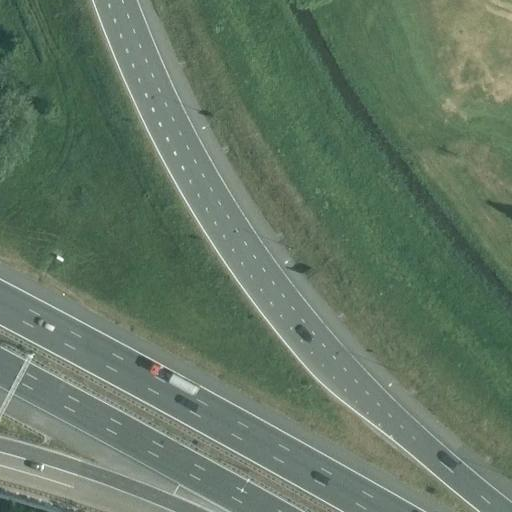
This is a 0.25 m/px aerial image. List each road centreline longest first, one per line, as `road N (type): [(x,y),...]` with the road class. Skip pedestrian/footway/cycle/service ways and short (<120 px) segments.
road 1 (motorway): [(499,511),(351,380),(284,298),(195,164),(121,0)]
road 2 (motorway): [(382,511),(0,304)]
road 3 (motorway): [(0,372),(257,511)]
road 4 (motorway): [(0,457),(160,511)]
